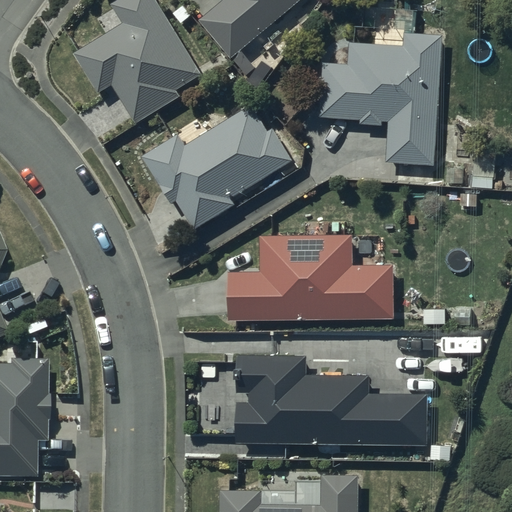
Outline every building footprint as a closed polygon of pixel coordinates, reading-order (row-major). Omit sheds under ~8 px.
[(177,95),(203,80),(153,0),(128,0),(112,10),(124,29),(75,59),(100,98),(114,90),(137,128),(181,100),(177,95)] [(306,0),(224,0),(228,4),(201,26),(233,63),(306,0)] [(324,69),(321,122),(389,126),(388,168),(436,170),(443,42),(406,40),(405,51),(350,48),(349,70),(324,69)] [(180,140),(144,162),(172,208),(177,205),(195,235),(236,211),(232,204),(293,166),(273,133),(268,137),(252,110),(186,151),(180,140)] [(231,314),(395,311),(394,258),(354,259),(354,228),(262,229),(262,266),(230,266),(231,314)] [(307,350),(239,350),(238,385),(250,386),(250,396),(239,396),(239,437),(427,437),(427,388),(370,388),(370,368),(307,368),(307,350)] [(47,353),(10,352),(10,358),(0,358),(0,471),(36,471),(35,436),(46,436),(47,353)] [(263,473),(262,485),(221,484),(221,511),(358,511),(359,469),(322,469),(322,473),(263,473)]
